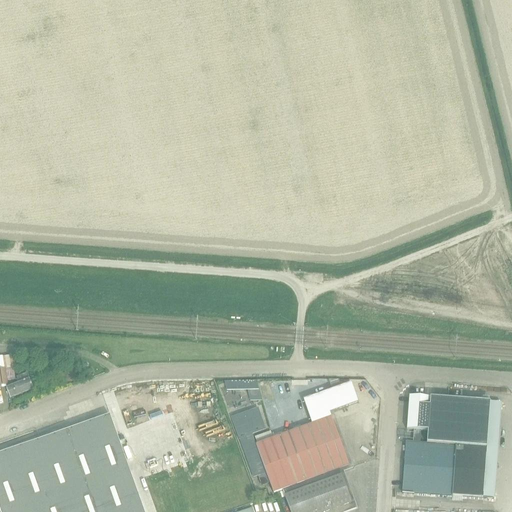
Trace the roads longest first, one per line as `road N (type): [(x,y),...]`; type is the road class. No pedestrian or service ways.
road 1 (unclassified): [(302,296),(276,274),(0,255)]
road 2 (unclassified): [(296,364),(156,368),(0,422)]
road 3 (track): [(302,296),(511,218)]
road 4 (residential): [(382,511),(392,370)]
road 5 (unknown): [(383,496),(511,500)]
road 6 (unclassified): [(511,378),(392,370)]
